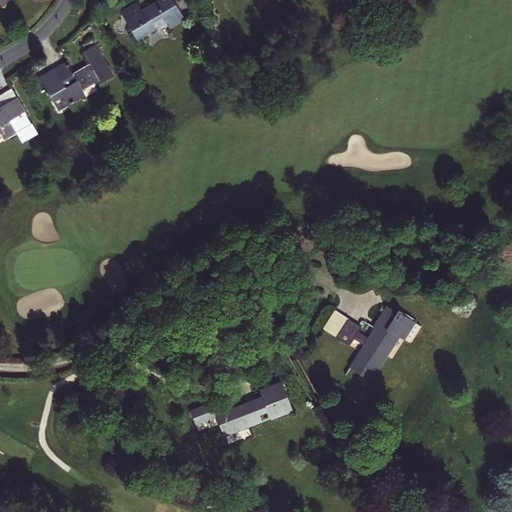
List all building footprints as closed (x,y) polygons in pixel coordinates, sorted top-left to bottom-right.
[(142,12),(140,9),(136,1),(120,11),(137,41),(167,24),(169,28),(185,19),(174,0),(156,0),(146,6),(148,9),(142,12)] [(66,61),(39,77),(59,111),(86,96),(83,90),(99,81),(101,83),(114,75),(93,38),(83,44),(86,49),(83,51),(90,63),(74,72),(66,61)] [(17,97),(12,88),(4,93),(9,101),(1,105),(0,102),(0,133),(1,133),(5,139),(17,132),(23,142),(38,133),(25,110),(26,110),(18,96),(17,97)] [(0,95),(0,102),(1,105),(9,101),(4,93),(0,95)] [(406,336),(416,321),(389,305),(379,322),(380,324),(371,338),(359,330),(362,326),(348,317),(336,334),(350,344),(354,338),(366,345),(358,358),(356,357),(350,366),(370,379),(376,370),(378,371),(389,355),(386,354),(398,335),(401,337),(403,334),(406,336)] [(348,317),(335,309),(324,327),(336,334),(348,317)] [(263,397),(232,409),(230,405),(218,410),(215,402),(190,411),(195,423),(216,415),(224,436),(262,421),(259,414),(268,410),(270,418),(291,410),(281,380),(260,389),(263,397)]
